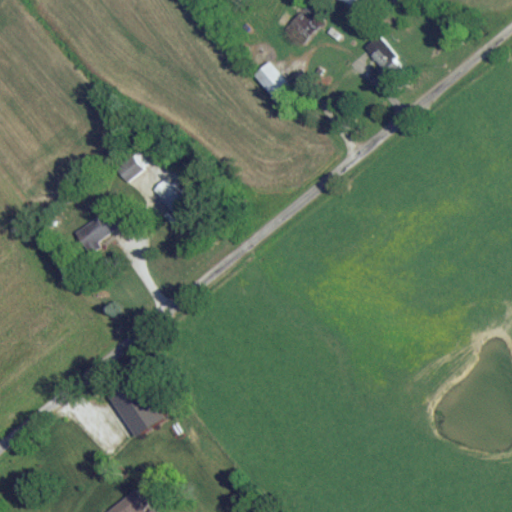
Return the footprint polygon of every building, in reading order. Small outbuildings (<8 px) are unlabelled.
[(332,0),(352,10),(356,3),(350,0),(332,0)] [(324,27),(307,13),(289,35),(305,50),(324,27)] [(367,55),(391,85),(406,73),(382,43),(367,55)] [(287,112),(300,99),(270,69),(257,82),(287,112)] [(144,178),(137,163),(118,173),(125,188),(144,178)] [(154,198),(178,221),(191,208),(166,184),(154,198)] [(124,233),(114,216),(77,238),(86,255),(124,233)]
